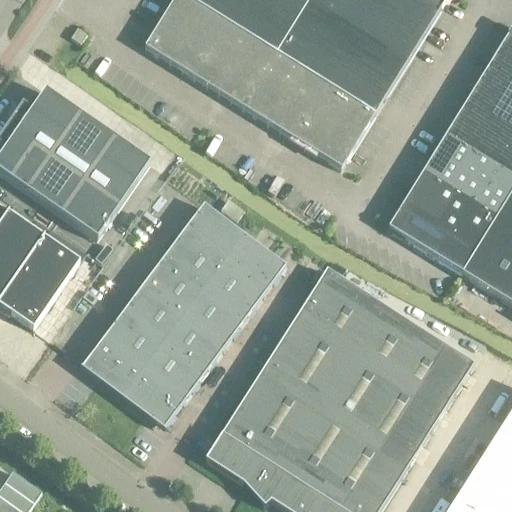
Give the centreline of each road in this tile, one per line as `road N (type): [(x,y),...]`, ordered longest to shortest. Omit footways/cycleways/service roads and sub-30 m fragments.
road 1 (unclassified): [(146,497),(299,295)]
road 2 (unclassified): [(30,410),(179,214)]
road 3 (unclassified): [(30,410),(146,497)]
